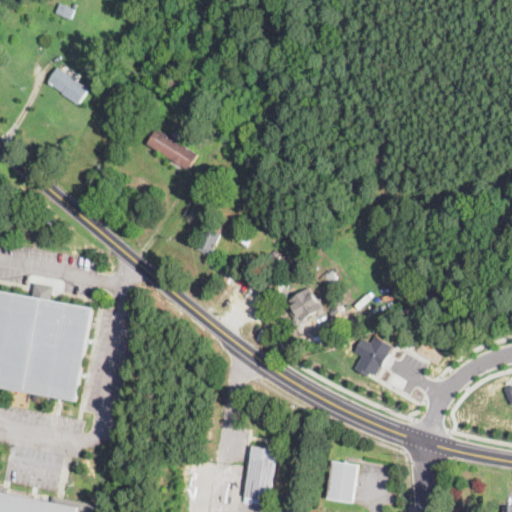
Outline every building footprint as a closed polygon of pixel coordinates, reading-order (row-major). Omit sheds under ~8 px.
[(76,9),(72,18),(57,12),(62,2),(76,9)] [(243,74),(240,83),(217,75),(225,52),(240,57),(235,71),(243,74)] [(92,88),(80,104),(63,92),(64,92),(49,81),(60,65),(92,88)] [(253,123),(248,138),(241,135),(246,120),(253,123)] [(200,154),(190,170),(149,144),(159,128),(200,154)] [(234,182),(232,188),(226,185),(229,180),(234,182)] [(267,194),(264,201),(250,196),(253,189),(267,194)] [(227,229),(225,234),(223,233),(215,251),(213,251),(211,255),(198,249),(200,244),(199,244),(210,219),(225,225),(224,228),(227,229)] [(255,234),(249,245),(248,247),(241,243),(242,240),(236,237),(241,226),(255,234)] [(323,249),(330,261),(311,272),(309,269),(302,273),(298,265),(305,261),(303,259),(316,251),(317,253),(323,249)] [(54,294),(53,299),(94,306),(77,400),(0,386),(0,289),(32,295),(37,282),(55,286),(54,294)] [(322,308),(302,321),(298,315),(294,317),(288,308),(293,305),(289,300),(310,287),(322,308)] [(341,309),(333,314),(330,308),(337,304),(341,309)] [(355,350),(362,354),(355,366),(369,374),(371,371),(376,374),(394,344),(376,334),(372,341),(363,336),(355,350)] [(270,504),(270,505),(245,502),(253,446),(278,450),(270,504)] [(358,475),(353,500),(328,496),(334,460),(359,465),(358,475)] [(97,511),(0,511),(0,485),(99,505),(97,511)]
